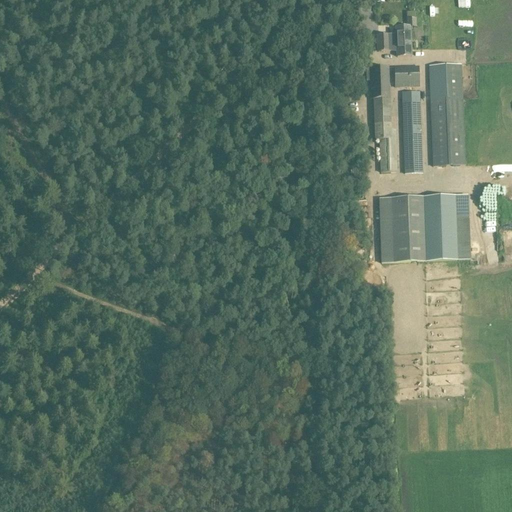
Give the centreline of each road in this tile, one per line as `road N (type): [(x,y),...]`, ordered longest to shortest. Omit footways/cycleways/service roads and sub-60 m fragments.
road 1 (track): [(304,19),(298,43),(318,511)]
road 2 (track): [(0,304),(304,19)]
